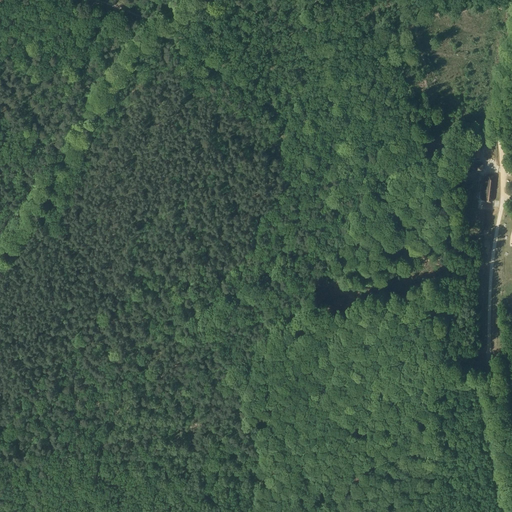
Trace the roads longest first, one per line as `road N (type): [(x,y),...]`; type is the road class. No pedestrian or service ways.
road 1 (track): [(0,255),(116,71),(155,25)]
road 2 (unknown): [(148,22),(105,67),(49,172),(0,234)]
road 3 (track): [(402,511),(440,456),(435,401),(442,370),(490,360)]
